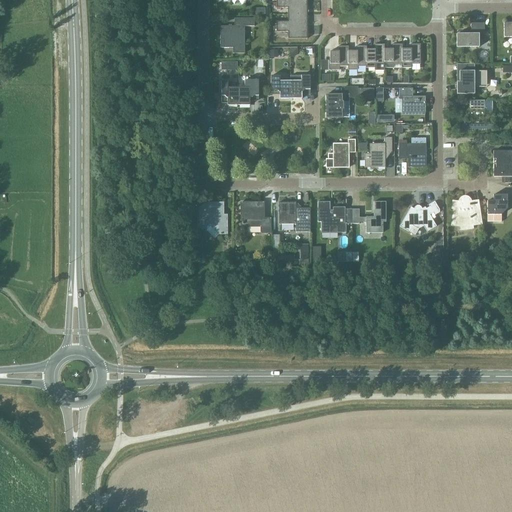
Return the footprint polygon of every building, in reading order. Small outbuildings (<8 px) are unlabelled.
[(288,15),(307,14),(307,3),(276,3),(276,8),(288,8),(288,15)] [(277,27),(307,26),(307,14),(288,15),(288,21),(276,21),(277,27)] [(234,26),(220,27),(220,48),(233,48),(233,54),(244,53),(244,27),(254,27),(254,18),(234,19),(234,26)] [(463,34),(456,34),(456,47),(478,47),(478,35),(484,34),(484,23),(471,23),(471,31),(463,31),(463,34)] [(511,23),(503,23),(503,38),(511,38),(511,40),(511,23)] [(307,26),(277,27),(277,32),(288,32),(287,39),(307,39),(307,26)] [(401,65),(401,68),(411,68),(411,64),(420,64),(420,44),(410,45),(410,49),(402,49),(401,49),(401,65)] [(383,49),(384,49),(384,45),(374,45),(374,49),(366,50),(365,50),(365,67),(365,68),(375,68),(375,71),(383,71),(383,68),(383,65),(383,49)] [(401,49),(402,49),(402,45),(392,45),(392,49),(384,49),(383,49),(383,65),(383,68),(393,68),(393,65),(401,65),(401,49)] [(329,61),(328,61),(328,70),(339,70),(339,67),(347,67),(348,67),(347,51),(348,51),(348,47),(338,47),(338,51),(329,52),(329,61)] [(365,50),(366,50),(366,47),(356,47),(356,51),(348,51),(347,51),(348,67),(347,67),(347,70),(357,70),(357,67),(365,67),(365,50)] [(324,54),(317,56),(320,65),(326,64),(324,54)] [(499,59),(499,67),(511,67),(511,60),(499,59)] [(459,82),(456,82),(456,94),(474,94),(474,88),(486,88),(486,71),(459,71),(459,82)] [(290,99),(290,81),(279,81),(279,76),(271,76),(271,90),(279,90),(279,99),(290,99)] [(290,76),(290,81),(290,99),(301,99),(301,90),(309,90),(309,76),(290,76)] [(238,88),(238,106),(249,105),(249,96),(257,96),(257,80),(245,80),(245,88),(238,88)] [(238,106),(238,88),(231,88),(231,82),(221,82),(221,96),(227,96),(227,106),(238,106)] [(358,89),(358,98),(374,98),(374,89),(358,89)] [(425,97),(412,97),(412,89),(399,89),(399,97),(401,97),(401,113),(425,113),(425,97)] [(215,104),(220,102),(218,94),(212,96),(215,104)] [(343,110),(343,101),(349,101),(349,95),(326,95),(326,118),(342,118),(342,110),(343,110)] [(492,101),(469,101),(469,111),(461,111),(462,131),(492,131),(492,101)] [(364,154),(364,168),(385,168),(385,153),(392,153),(392,138),(384,138),(384,144),(369,144),(369,154),(364,154)] [(325,159),(326,168),(348,168),(348,153),(355,153),(354,140),(348,140),(348,144),(333,144),(333,154),(328,154),(328,159),(325,159)] [(398,157),(407,156),(407,168),(426,168),(426,144),(398,144),(398,157)] [(493,165),(511,164),(511,145),(505,145),(505,151),(493,152),(493,165)] [(511,164),(493,165),(493,177),(505,177),(505,183),(511,183),(511,164)] [(501,222),(501,215),(507,209),(507,195),(493,195),(493,201),(487,201),(487,222),(501,222)] [(478,201),(469,202),(469,201),(468,201),(468,200),(467,199),(466,199),(465,198),(464,198),(463,198),(462,199),(461,199),(461,200),(460,201),(460,202),(452,201),(451,209),(453,209),(451,226),(460,227),(460,230),(473,229),(472,226),(482,224),(478,201)] [(295,232),(310,232),(310,208),(295,208),(295,202),(278,202),(278,224),(295,224),(295,232)] [(351,224),(351,209),(344,209),(344,207),(333,207),(333,214),(330,214),(329,202),(317,202),(317,222),(321,222),(321,233),(345,233),(345,224),(351,224)] [(351,224),(359,224),(359,222),(365,222),(365,233),(382,233),(382,222),(386,222),(385,202),(373,202),(373,217),(365,217),(365,218),(359,218),(359,209),(351,209),(351,224)] [(434,215),(439,213),(439,210),(434,202),(428,205),(429,207),(426,209),(425,207),(421,209),(420,207),(418,206),(416,206),(414,207),(413,209),(410,207),(399,227),(408,232),(412,226),(417,229),(423,226),(426,232),(436,226),(429,215),(433,213),(434,215)] [(223,203),(199,203),(199,209),(197,209),(197,229),(206,229),(206,225),(211,225),(220,235),(227,234),(227,222),(225,222),(225,219),(223,219),(223,203)] [(261,233),(270,233),(270,218),(264,218),(263,203),(240,203),(241,219),(243,219),(243,222),(242,222),(242,225),(243,225),(243,227),(261,227),(261,233)] [(298,241),(298,256),(307,256),(307,241),(298,241)] [(428,255),(438,256),(438,245),(429,245),(428,255)] [(344,257),(357,256),(355,247),(343,249),(344,257)]
